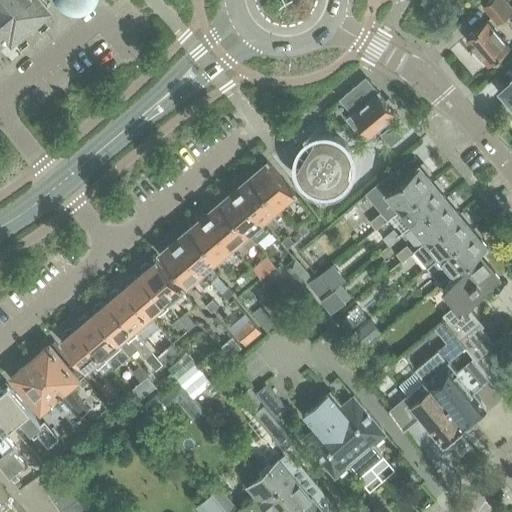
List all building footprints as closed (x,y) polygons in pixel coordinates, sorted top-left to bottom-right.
[(40,0),(0,0),(0,35),(2,34),(7,39),(46,6),(40,0)] [(496,23),(511,9),(504,0),(489,0),(482,6),(496,23)] [(488,64),(508,47),(485,20),(465,37),(488,64)] [(395,107),(397,105),(390,96),(387,98),(378,88),(377,89),(366,75),(340,97),(352,111),(347,118),(354,127),(359,123),(368,134),(397,109),(395,107)] [(390,143),(402,133),(392,122),(381,132),(390,143)] [(343,186),(346,184),(349,183),(352,181),(354,179),(356,176),(358,174),(359,171),(361,168),(362,165),(362,162),(362,158),(362,155),(362,152),(361,149),(360,146),(358,143),(356,141),(354,138),(352,136),(350,134),(347,132),(344,131),(341,130),(338,129),(335,129),(331,129),(328,129),(325,130),(322,131),(319,132),(316,134),(314,135),(312,138),(309,140),(308,143),(306,146),(305,148),(304,152),(303,155),(303,158),(303,161),(304,164),(305,167),(306,170),(307,173),(309,176),(311,178),(313,180),(316,182),(319,184),(322,185),(325,187),(328,187),(331,188),(334,188),(337,187),(340,187),(343,186)] [(266,159),(249,173),(277,206),(285,200),(288,203),(297,196),(266,159)] [(384,190),(399,208),(434,178),(433,177),(428,171),(430,169),(422,160),(421,162),(419,160),(384,190)] [(270,212),(277,206),(249,173),(235,186),(270,228),(278,222),(270,212)] [(435,175),(433,177),(434,178),(399,208),(412,224),(448,194),(447,193),(441,187),(443,185),(435,175)] [(235,186),(220,198),(247,231),(255,241),(270,228),(235,186)] [(449,192),(447,193),(448,194),(412,224),(425,240),(461,210),(460,209),(454,202),(456,201),(449,192)] [(239,238),(247,231),(220,198),(204,211),(240,254),(248,248),(239,238)] [(427,266),(439,256),(475,226),(474,225),(468,218),(470,217),(462,207),(460,209),(461,210),(425,240),(414,249),(414,250),(427,266)] [(370,218),(377,226),(388,217),(381,209),(370,218)] [(204,211),(189,224),(216,257),(225,267),(240,254),(204,211)] [(311,226),(305,220),(298,225),(304,232),(311,226)] [(210,263),(216,257),(189,224),(174,237),(210,279),(218,273),(210,263)] [(476,224),(474,225),(475,226),(439,256),(451,271),(487,241),(481,234),(483,233),(476,224)] [(383,235),(390,242),(401,233),(394,225),(383,235)] [(296,239),(290,233),(283,238),(289,245),(296,239)] [(203,285),(210,279),(174,237),(159,249),(187,282),(195,275),(203,285)] [(403,259),(414,250),(414,249),(408,242),(397,251),(403,259)] [(447,318),(435,328),(447,342),(438,349),(447,361),(448,360),(466,346),(466,347),(473,356),(490,377),(492,379),(498,374),(511,363),(497,344),(498,343),(495,340),(494,341),(485,331),(481,327),(484,325),(468,304),(500,277),(480,254),(443,285),(456,301),(442,313),(447,318)] [(270,256),(262,262),(265,265),(269,270),(276,264),(270,256)] [(139,270),(138,271),(163,301),(179,287),(154,257),(147,263),(144,262),(138,267),(139,270)] [(300,261),(287,272),(298,284),(310,273),(300,261)] [(244,270),(238,276),(243,283),(250,277),(244,270)] [(123,283),(122,284),(148,314),(163,301),(138,271),(131,277),(128,275),(122,280),(123,283)] [(320,272),(308,281),(318,293),(330,284),(320,272)] [(107,297),(132,327),(133,326),(148,314),(122,284),(115,290),(112,289),(107,294),(107,297)] [(228,284),(220,291),(226,298),(228,296),(234,291),(228,284)] [(336,287),(320,300),(330,313),(346,300),(336,287)] [(250,288),(241,296),(248,305),(258,297),(250,288)] [(153,350),(133,326),(132,327),(107,297),(100,303),(97,302),(91,306),(92,310),(91,311),(116,340),(117,339),(124,334),(144,357),(153,350)] [(212,298),(205,303),(211,310),(218,305),(212,298)] [(356,304),(338,319),(348,331),(366,316),(356,304)] [(130,354),(117,339),(116,340),(91,311),(85,316),(82,315),(76,320),(76,323),(76,324),(100,354),(102,352),(115,367),(130,354)] [(186,311),(179,317),(184,323),(189,329),(196,323),(186,311)] [(179,317),(172,322),(178,329),(184,323),(179,317)] [(251,318),(235,331),(246,344),(261,331),(251,318)] [(370,318),(348,336),(359,349),(381,331),(370,318)] [(109,364),(100,354),(76,324),(69,329),(66,328),(60,333),(61,336),(59,338),(84,368),(93,360),(101,371),(109,364)] [(170,339),(155,352),(156,354),(163,362),(178,349),(173,342),(170,339)] [(49,343),(31,358),(80,414),(87,408),(67,384),(77,376),(49,343)] [(438,349),(416,367),(426,379),(433,388),(448,406),(449,405),(463,423),(485,405),(448,360),(447,361),(438,349)] [(187,351),(168,367),(180,381),(193,397),(212,382),(187,351)] [(72,420),(80,414),(31,358),(12,374),(42,410),(43,409),(49,416),(60,406),(72,420)] [(492,379),(491,380),(499,389),(506,384),(498,374),(492,379)] [(141,381),(132,388),(140,398),(155,385),(147,375),(141,381)] [(108,379),(100,386),(110,398),(118,391),(108,379)] [(426,379),(389,408),(405,427),(422,414),(442,440),(444,438),(447,441),(452,442),(459,436),(459,431),(456,428),(463,423),(449,405),(448,406),(433,388),(426,379)] [(5,381),(0,384),(0,412),(11,425),(19,418),(31,432),(34,435),(38,432),(48,444),(59,436),(45,419),(40,423),(37,419),(5,381)] [(203,410),(193,397),(180,381),(161,397),(169,408),(178,400),(193,418),(203,410)] [(266,383),(255,392),(276,416),(287,407),(266,383)] [(239,396),(253,413),(283,449),(294,439),(251,387),(239,396)] [(347,465),(357,477),(383,455),(373,443),(385,433),(354,395),(342,405),(334,395),(307,417),(315,427),(303,437),(335,475),(347,465)] [(0,412),(0,448),(3,452),(0,455),(0,466),(9,477),(10,476),(15,472),(24,464),(14,452),(17,449),(3,432),(11,425),(0,412)] [(286,452),(259,475),(273,491),(280,485),(287,493),(302,511),(340,511),(309,475),(297,460),(295,462),(286,452)] [(15,472),(10,476),(15,482),(19,478),(15,472)] [(239,508),(235,511),(302,511),(287,493),(280,485),(273,491),(259,475),(258,475),(248,483),(257,494),(239,508)] [(48,490),(55,500),(76,486),(69,476),(48,490)] [(216,480),(207,488),(211,493),(223,507),(232,499),(216,480)] [(0,505),(0,501),(8,495),(0,485),(0,505)] [(55,500),(62,510),(82,496),(76,486),(55,500)] [(201,511),(227,511),(223,507),(211,493),(196,505),(201,511)] [(62,510),(63,511),(80,511),(89,506),(82,496),(62,510)]
